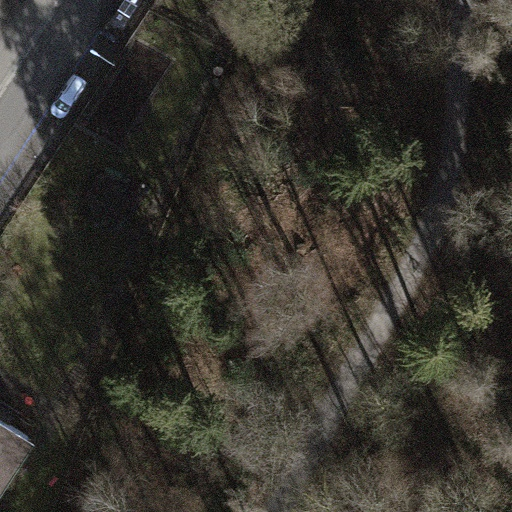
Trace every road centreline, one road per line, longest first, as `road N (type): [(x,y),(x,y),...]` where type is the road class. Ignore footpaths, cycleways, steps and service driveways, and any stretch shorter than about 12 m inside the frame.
road 1 (track): [(462,0),(457,134),(428,257),(277,511)]
road 2 (residential): [(0,163),(103,0)]
